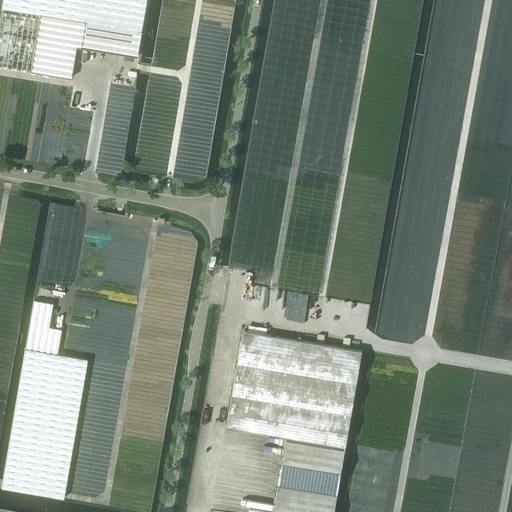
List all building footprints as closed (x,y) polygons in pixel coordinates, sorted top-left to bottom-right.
[(3,0),(2,8),(39,14),(141,30),(145,0),(3,0)] [(75,46),(80,47),(136,56),(141,30),(39,14),(30,71),(70,78),(75,46)] [(29,323),(25,348),(57,354),(61,329),(29,323)] [(223,511),(210,510),(221,511),(334,511),(363,351),(244,330),(227,426),(253,430),(286,436),(272,511),(223,511)] [(63,498),(87,359),(57,354),(25,348),(1,488),(63,498)]
